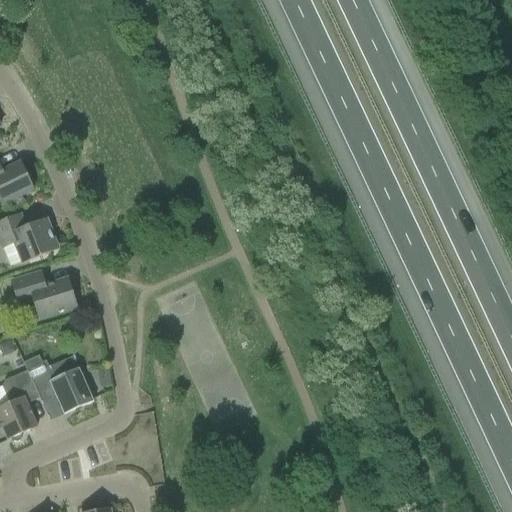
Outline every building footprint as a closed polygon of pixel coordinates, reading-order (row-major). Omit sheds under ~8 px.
[(0,201),(3,206),(33,192),(20,165),(2,173),(0,169),(0,201)] [(23,265),(58,251),(46,222),(25,230),(20,217),(0,224),(0,242),(3,249),(15,245),(23,265)] [(40,321),(76,310),(68,281),(45,288),(41,274),(12,283),(19,306),(34,302),(40,321)] [(0,345),(0,350),(3,358),(15,353),(10,341),(0,345)] [(86,407),(94,404),(88,390),(79,370),(51,383),(39,357),(24,364),(27,372),(39,398),(41,404),(55,398),(61,409),(68,406),(71,413),(86,407)] [(0,410),(0,424),(8,442),(11,440),(13,443),(17,444),(20,442),(22,439),(22,435),(37,429),(26,404),(39,398),(27,372),(5,382),(2,388),(8,399),(7,399),(10,406),(0,410)]
